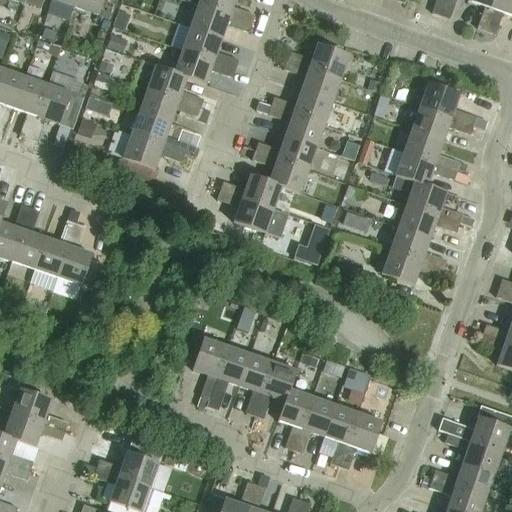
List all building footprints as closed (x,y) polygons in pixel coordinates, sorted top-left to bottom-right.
[(73,10),(76,0),(51,0),(51,2),(73,10)] [(97,18),(103,0),(76,0),(73,10),(97,18)] [(250,26),(253,17),(232,10),(234,0),(200,0),(198,8),(250,26)] [(436,0),(431,15),(449,21),(455,0),(436,0)] [(467,0),(467,2),(484,8),(476,30),(485,33),(496,0),(467,0)] [(511,0),(496,0),(485,33),(494,36),(502,14),(511,17),(511,0)] [(247,35),(250,26),(198,8),(190,30),(221,41),(226,27),(247,35)] [(118,14),(113,27),(121,30),(126,17),(118,14)] [(258,19),(255,29),(262,31),(265,21),(258,19)] [(0,29),(0,56),(6,57),(11,31),(0,29)] [(216,55),(221,41),(190,30),(182,53),(234,72),(237,63),(216,55)] [(111,38),(107,50),(119,54),(123,42),(111,38)] [(38,43),(36,50),(46,54),(49,48),(38,43)] [(340,82),(349,58),(316,47),(311,62),(289,54),(286,63),(340,82)] [(231,80),(234,72),(182,53),(174,75),(174,76),(186,80),(186,81),(204,88),(210,73),(231,80)] [(333,105),(340,82),(286,63),(283,72),(305,80),(300,93),(333,105)] [(174,76),(174,75),(155,68),(146,92),(200,112),(203,103),(181,95),(186,81),(186,80),(174,76)] [(0,107),(13,112),(24,80),(2,72),(0,76),(0,107)] [(97,75),(93,88),(107,93),(111,80),(97,75)] [(28,140),(46,88),(24,80),(13,112),(26,117),(19,137),(28,140)] [(369,82),(367,92),(378,95),(381,86),(369,82)] [(486,122),(474,118),(453,111),(458,96),(427,86),(419,109),(471,126),(483,130),(486,122)] [(83,101),(70,96),(46,88),(28,140),(37,144),(44,123),(72,132),(83,101)] [(203,126),(207,114),(200,112),(146,92),(138,114),(170,126),(174,116),(203,126)] [(325,127),(333,105),(300,93),(295,107),(274,99),(271,108),(325,127)] [(89,100),(85,111),(96,115),(100,103),(89,100)] [(258,104),(255,113),(268,117),(271,108),(258,104)] [(317,150),(325,127),(271,108),(268,117),(289,125),(284,138),(317,150)] [(375,109),(373,117),(383,120),(385,112),(375,109)] [(468,136),(471,126),(419,109),(411,131),(442,142),(447,128),(468,136)] [(165,141),(170,126),(138,114),(130,137),(184,157),(187,148),(165,141)] [(83,122),(77,136),(88,140),(93,126),(83,122)] [(437,156),(442,142),(411,131),(403,154),(456,172),(458,164),(459,163),(437,156)] [(181,165),(184,157),(130,137),(122,161),(111,164),(109,169),(147,183),(151,171),(154,172),(160,158),(181,165)] [(309,172),(317,150),(284,138),(279,152),(258,144),(255,153),(309,172)] [(358,166),(367,169),(374,146),(366,143),(358,166)] [(187,148),(184,157),(195,161),(198,152),(187,148)] [(391,150),(383,172),(396,176),(403,154),(391,150)] [(302,194),(309,172),(255,153),(252,162),(273,170),(268,183),(281,187),(302,194)] [(452,181),(456,172),(403,154),(396,176),(413,182),(414,182),(426,187),(431,174),(452,181)] [(458,164),(456,172),(463,175),(466,167),(458,164)] [(456,172),(452,181),(465,185),(468,176),(463,175),(456,172)] [(268,183),(250,177),(245,191),(223,183),(220,192),(273,210),(281,187),(268,183)] [(445,193),(426,187),(414,182),(413,182),(414,182),(406,205),(459,223),(463,214),(440,207),(445,193)] [(265,234),(273,210),(220,192),(217,201),(238,208),(233,223),(235,223),(232,233),(262,243),(265,234)] [(456,233),(459,223),(406,205),(398,227),(429,238),(434,225),(456,233)] [(0,259),(12,264),(31,211),(23,208),(15,230),(1,225),(0,224),(0,259)] [(35,272),(46,241),(32,236),(39,214),(31,211),(12,264),(35,272)] [(345,215),(341,227),(355,231),(359,219),(345,215)] [(57,280),(76,227),(67,224),(59,245),(46,241),(35,272),(57,280)] [(93,292),(102,267),(90,263),(92,257),(77,252),(84,230),(76,227),(57,280),(93,292)] [(424,252),(429,238),(398,227),(390,250),(444,269),(447,260),(424,252)] [(441,278),(444,269),(390,250),(382,274),(413,285),(418,270),(441,278)] [(338,261),(334,273),(343,276),(347,264),(338,261)] [(511,282),(500,279),(494,297),(511,302),(511,282)] [(242,313),(239,322),(251,326),(254,317),(242,313)] [(482,333),(511,343),(511,315),(506,332),(484,325),(482,333)] [(262,322),(258,334),(267,336),(271,325),(262,322)] [(511,370),(511,343),(482,333),(478,343),(500,350),(495,365),(511,370)] [(210,401),(228,347),(193,335),(185,360),(196,364),(194,371),(208,376),(201,398),(210,401)] [(240,387),(251,355),(228,347),(210,401),(207,408),(219,412),(228,383),(240,387)] [(255,417),(274,363),(251,355),(240,387),(254,392),(246,414),(255,417)] [(302,356),(299,364),(302,365),(302,367),(315,371),(318,361),(302,356)] [(290,389),(297,370),(274,363),(255,417),(264,420),(271,398),(284,402),(285,403),(290,389)] [(326,364),(322,374),(340,380),(343,370),(326,364)] [(360,389),(366,391),(369,382),(363,380),(360,389)] [(312,397),(290,389),(285,403),(284,402),(278,422),(292,427),(285,448),(294,451),(312,397)] [(66,433),(69,424),(47,417),(52,403),(20,392),(12,415),(66,433)] [(324,437),(335,404),(312,397),(294,451),(303,454),(310,433),(324,437)] [(201,398),(198,407),(206,410),(207,408),(210,401),(201,398)] [(339,466),(357,412),(335,404),(324,437),(338,442),(330,463),(339,466)] [(357,412),(339,466),(348,469),(355,448),(370,453),(381,420),(357,412)] [(511,431),(511,419),(497,414),(494,424),(476,418),(471,433),(450,426),(447,434),(500,453),(508,430),(511,431)] [(63,443),(66,433),(12,415),(5,437),(4,438),(17,443),(16,444),(35,450),(41,435),(63,443)] [(492,476),(500,453),(447,434),(444,444),(464,451),(460,464),(492,476)] [(4,438),(5,437),(0,435),(0,462),(31,474),(34,465),(12,457),(16,444),(17,443),(4,438)] [(98,470),(151,489),(159,465),(164,451),(132,440),(127,454),(121,469),(101,461),(98,470)] [(168,452),(163,466),(180,472),(185,458),(168,452)] [(27,483),(31,474),(0,462),(0,489),(5,476),(27,483)] [(484,499),(492,476),(460,464),(455,478),(434,471),(431,479),(484,499)] [(330,468),(327,477),(334,480),(337,471),(330,468)] [(134,511),(142,511),(151,489),(98,470),(94,479),(116,486),(110,504),(134,511)] [(260,478),(257,485),(265,488),(268,481),(260,478)] [(423,479),(420,489),(427,492),(428,489),(431,482),(423,479)] [(450,511),(479,511),(484,499),(431,479),(431,482),(428,489),(449,496),(445,510),(450,511)] [(247,511),(257,485),(248,482),(240,504),(226,500),(226,502),(222,511),(247,511)] [(262,511),(257,510),(265,488),(257,485),(247,511),(262,511)] [(0,504),(0,489),(0,511),(17,511),(18,511),(0,504)] [(213,498),(207,511),(222,511),(226,502),(213,498)] [(298,511),(302,501),(292,498),(287,511),(298,511)] [(307,511),(310,504),(302,501),(298,511),(307,511)]
